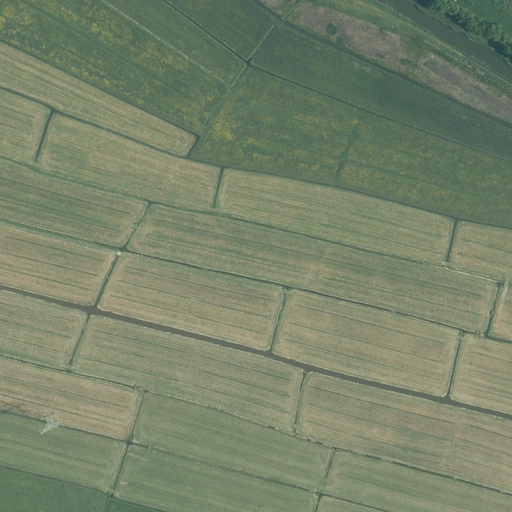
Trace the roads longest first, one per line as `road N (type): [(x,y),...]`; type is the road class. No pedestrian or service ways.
road 1 (track): [(476,341),(0,223)]
road 2 (track): [(511,216),(285,154)]
road 3 (track): [(149,231),(0,193)]
